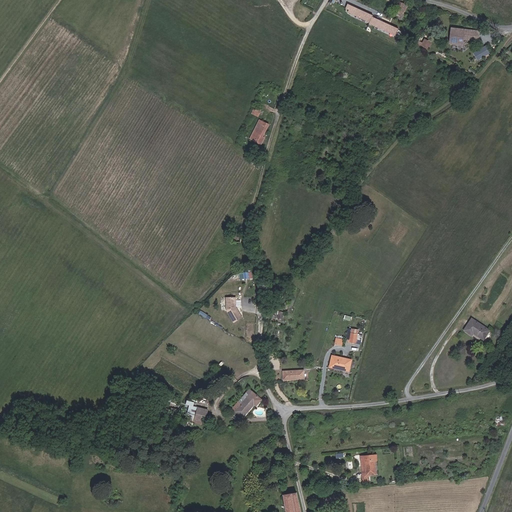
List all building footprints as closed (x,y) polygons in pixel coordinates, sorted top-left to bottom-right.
[(391,15),(399,18),(404,7),(396,3),(391,15)] [(398,28),(372,17),(372,15),(347,4),(345,8),(349,9),(347,12),(369,22),(369,23),(395,35),(398,28)] [(479,37),(479,28),(472,28),(456,27),(456,34),(453,34),(453,43),(461,44),(461,39),(463,39),(464,36),(479,37)] [(428,48),(431,43),(426,40),(424,42),(420,40),(418,42),(428,48)] [(473,52),(477,59),(489,53),(486,46),(473,52)] [(253,114),(260,117),(263,109),(256,106),(253,114)] [(267,130),(270,126),(260,119),(257,123),(267,130)] [(263,137),(267,130),(257,123),(253,130),(263,137)] [(249,137),(261,144),(265,138),(263,137),(253,130),(249,137)] [(233,244),(243,245),(244,230),(235,229),(233,244)] [(241,279),(253,277),(252,271),(240,273),(241,279)] [(237,309),(236,299),(227,299),(227,311),(235,324),(243,319),(237,309)] [(485,337),(491,327),(474,316),(466,328),(472,332),(474,330),(485,337)] [(351,341),(359,342),(361,334),(353,332),(351,341)] [(331,366),(346,370),(348,359),(334,355),(331,366)] [(284,377),(305,376),(304,367),(284,368),(284,377)] [(248,395),(234,413),(242,418),(253,404),(256,406),(260,400),(247,390),(245,393),(248,395)] [(234,413),(248,395),(245,393),(231,410),(234,413)] [(202,423),(203,423),(205,414),(196,412),(195,417),(188,416),(187,422),(202,425),(202,423)] [(369,476),(379,475),(377,462),(378,462),(377,454),(363,456),(364,463),(368,463),(369,476)] [(288,511),(301,511),(297,493),(285,496),(288,511)]
